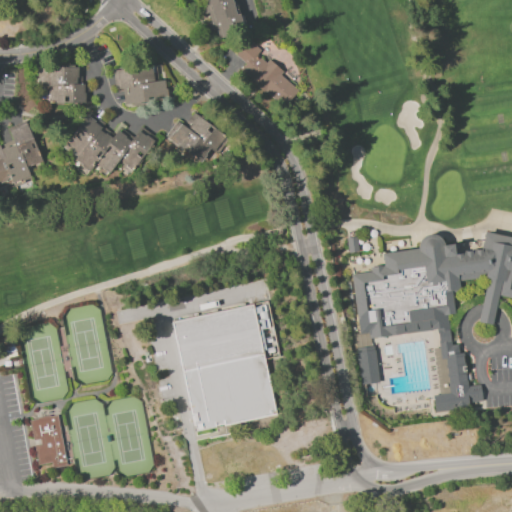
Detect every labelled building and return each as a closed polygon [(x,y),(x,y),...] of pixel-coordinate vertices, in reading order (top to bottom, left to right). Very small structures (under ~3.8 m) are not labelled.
[(232,0),(234,5),(235,5),(237,11),(236,11),(236,15),(239,14),(244,32),(219,39),(216,29),(209,31),(207,23),(211,22),(208,13),(202,14),(198,2),(206,0),(232,0)] [(283,107),(241,71),(246,64),(236,55),(247,42),(252,47),(254,45),(261,51),(257,55),(266,62),(268,59),(282,72),(280,75),(298,90),(283,107)] [(124,105),(122,89),(115,89),(112,71),(156,65),(158,77),(153,78),(154,82),(164,80),(167,100),(124,105)] [(37,66),(82,66),(81,84),(89,84),(89,98),(85,98),(85,104),(44,103),(44,80),(37,80),(37,66)] [(193,112),(226,136),(223,140),(226,142),(217,155),(209,149),(206,153),(207,154),(200,163),(165,138),(176,121),(183,126),(193,112)] [(87,115),(95,121),(94,122),(101,128),(100,129),(111,137),(117,130),(120,132),(122,129),(132,137),(138,130),(145,136),(146,134),(155,142),(137,165),(134,164),(130,169),(118,160),(107,174),(95,164),(85,176),(70,164),(76,156),(63,146),(87,115)] [(0,146),(1,148),(7,145),(8,147),(15,144),(8,128),(22,122),(21,121),(27,119),(28,122),(27,123),(28,127),(30,126),(33,133),(31,133),(42,161),(26,167),(30,177),(25,179),(26,181),(20,184),(20,182),(14,184),(11,177),(0,181),(0,146)] [(487,280),(482,279),(457,283),(459,292),(450,293),(455,317),(421,321),(423,333),(371,341),(368,325),(359,326),(358,319),(354,320),(348,283),(353,282),(352,276),(372,274),(371,270),(384,267),(382,254),(416,249),(418,244),(420,240),(423,237),(427,236),(432,236),(436,238),(440,241),(443,245),(449,244),(450,247),(481,242),(483,234),(511,240),(511,299),(498,296),(491,327),(477,324),(487,280)] [(347,238),(357,237),(359,252),(348,254),(347,238)] [(170,324),(194,434),(276,416),(264,362),(278,359),(266,303),(170,324)] [(450,338),(452,353),(451,353),(444,354),(442,354),(441,339),(450,338)] [(377,382),(373,345),(355,347),(358,384),(377,382)] [(451,353),(453,370),(445,371),(444,354),(451,353)] [(13,368),(11,360),(20,358),(22,366),(13,368)] [(455,370),(459,405),(448,406),(445,371),(453,370),(455,370)] [(436,398),(436,391),(445,390),(446,398),(436,398)] [(3,402),(2,397),(15,394),(16,399),(3,402)] [(57,415),(67,466),(52,468),(51,463),(38,465),(29,420),(37,419),(37,417),(49,415),(50,417),(57,415)]
